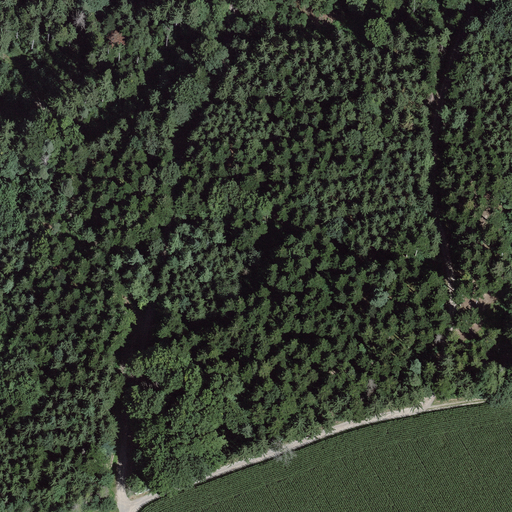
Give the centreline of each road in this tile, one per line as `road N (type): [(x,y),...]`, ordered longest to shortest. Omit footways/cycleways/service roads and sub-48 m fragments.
road 1 (track): [(476,0),(439,98),(432,152),(431,194),(444,245),(441,372),(428,401),(123,507)]
road 2 (track): [(233,0),(210,127),(140,346),(121,467),(123,507)]
road 3 (track): [(140,346),(81,194),(49,160)]
road 4 (track): [(127,121),(229,0)]
road 5 (track): [(121,467),(0,391)]
